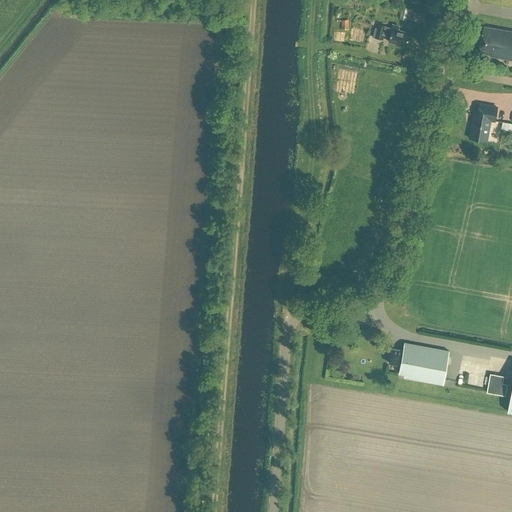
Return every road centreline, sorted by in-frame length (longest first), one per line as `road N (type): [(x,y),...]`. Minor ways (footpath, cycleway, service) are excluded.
road 1 (unclassified): [(273,511),(288,331),(295,313),(357,306),(387,280),(460,0)]
road 2 (track): [(253,0),(212,511)]
road 3 (track): [(291,323),(292,258),(314,146),(316,0)]
